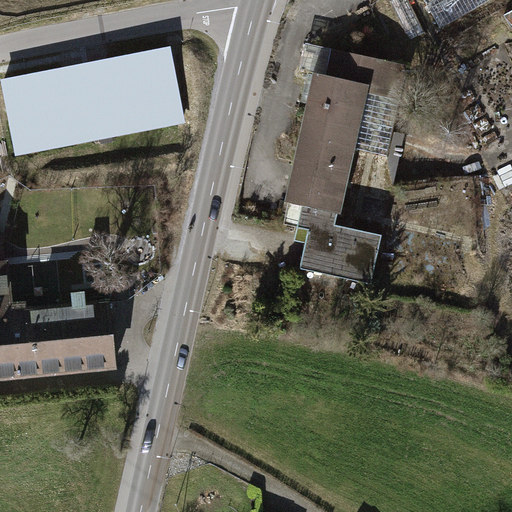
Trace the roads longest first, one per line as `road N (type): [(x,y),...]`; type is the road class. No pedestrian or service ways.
road 1 (secondary): [(258,0),(139,511)]
road 2 (unclassified): [(0,49),(219,0)]
